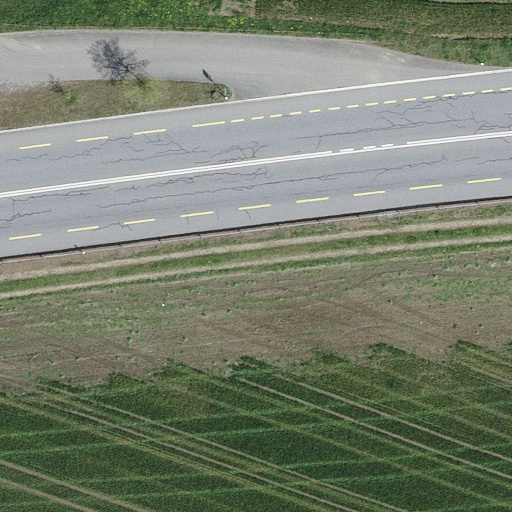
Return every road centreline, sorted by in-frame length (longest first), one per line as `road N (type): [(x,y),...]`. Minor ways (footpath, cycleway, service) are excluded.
road 1 (track): [(511,236),(0,301)]
road 2 (primary): [(0,196),(511,132)]
